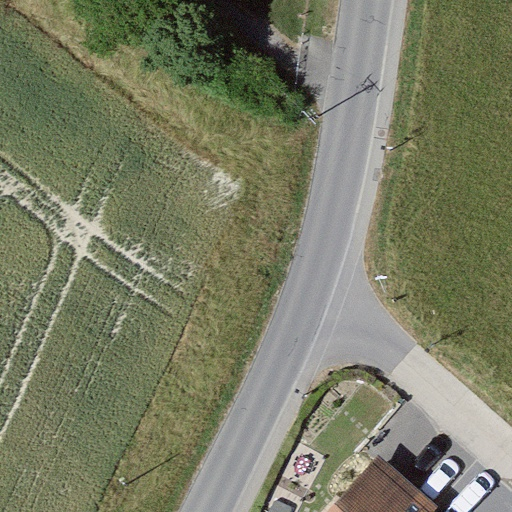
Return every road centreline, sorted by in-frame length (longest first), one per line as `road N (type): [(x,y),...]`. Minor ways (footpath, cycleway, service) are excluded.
road 1 (tertiary): [(309,292),(332,219),(367,0)]
road 2 (residential): [(511,457),(407,363),(309,292)]
road 3 (tertiary): [(208,511),(309,292)]
